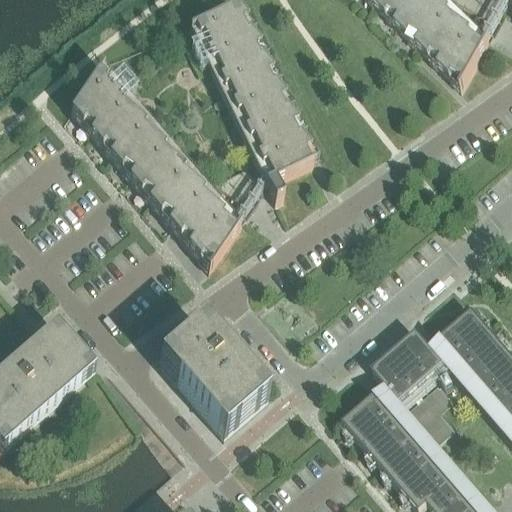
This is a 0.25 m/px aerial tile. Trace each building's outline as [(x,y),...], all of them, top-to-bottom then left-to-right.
[(361,0),(366,4),(368,0),(379,6),(375,13),(387,25),(390,21),(400,27),(396,34),(409,46),(411,41),(422,47),(418,55),(430,67),(432,62),(443,68),(439,75),(451,88),(454,83),(464,89),(460,96),(462,98),(490,48),(488,47),(485,54),(471,43),(473,40),(449,22),(451,19),(428,1),(428,0),(361,0)] [(443,0),(487,24),(500,0),(443,0)] [(273,188),(271,189),(265,192),(275,211),(284,207),(275,189),(314,171),(312,169),(311,169),(306,158),(311,156),(299,143),(293,132),(298,130),(287,117),(284,118),(279,107),(286,104),(274,91),(272,92),(267,82),(273,78),(261,65),(259,66),(254,56),(260,53),(249,39),(246,40),(241,30),(248,27),(236,13),(189,36),(190,38),(195,36),(199,44),(202,43),(210,58),(206,60),(211,70),(215,68),(223,84),(219,86),(224,96),(228,94),(235,110),(232,112),(237,122),(240,120),(248,136),(244,138),(249,148),(253,146),(261,162),(257,164),(262,174),(266,172),(273,188)] [(103,72),(71,119),(82,131),(85,127),(95,134),(90,141),(102,154),(104,150),(114,157),(110,164),(121,177),(124,173),(134,179),(129,186),(140,199),(143,195),(153,202),(149,209),(160,222),(163,218),(173,225),(168,231),(179,245),(182,240),(192,247),(187,254),(199,267),(202,263),(212,270),(207,277),(209,279),(241,232),(239,230),(235,236),(222,225),(224,221),(202,202),(205,199),(183,179),(185,176),(164,157),(166,153),(144,134),(146,131),(125,111),(127,108),(105,89),(108,86),(100,79),(105,73),(103,72)] [(255,184),(244,176),(214,190),(239,207),(255,184)] [(511,364),(473,319),(442,346),(440,349),(511,431),(511,364)] [(56,333),(0,382),(0,451),(36,420),(30,412),(45,399),(52,407),(91,373),(56,333)] [(172,360),(169,363),(170,364),(163,371),(162,369),(159,372),(176,392),(183,386),(196,402),(190,408),(223,447),(268,408),(203,333),(200,336),(201,337),(194,343),(193,342),(190,345),(191,346),(184,353),(183,351),(179,354),(181,355),(173,362),(172,360)] [(417,341),(372,380),(401,413),(446,374),(417,341)] [(471,511),(377,403),(343,432),(412,511),(471,511)]
